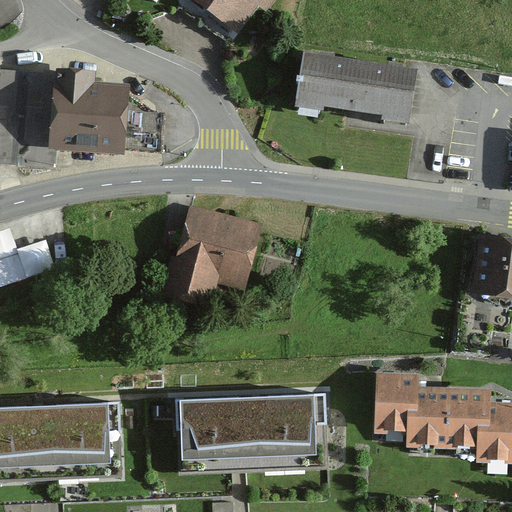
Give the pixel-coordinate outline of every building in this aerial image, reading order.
[(177,0),(177,1),(235,45),(268,0),(177,0)] [(416,81),(308,65),(301,114),(408,130),(416,81)] [(53,153),(58,78),(0,74),(0,161),(52,165),(53,153)] [(58,78),(53,153),(123,158),(128,94),(95,92),(96,81),(58,78)] [(259,232),(188,209),(156,306),(195,319),(206,287),(237,297),(259,232)] [(511,252),(476,247),(469,302),(511,307),(511,252)] [(421,386),(382,385),(380,436),(406,436),(406,452),(467,455),(467,466),(511,468),(511,411),(491,411),(491,399),(420,396),(421,386)] [(333,388),(188,395),(191,466),(337,459),(333,388)] [(130,399),(0,404),(0,471),(133,466),(130,399)]
